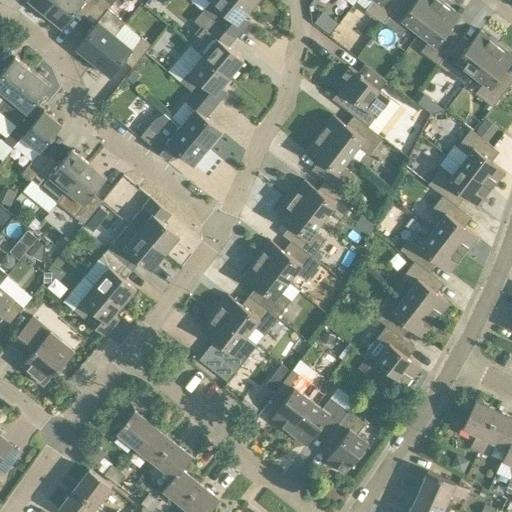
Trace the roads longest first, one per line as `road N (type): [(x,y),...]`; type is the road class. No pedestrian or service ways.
road 1 (residential): [(220,232),(84,117),(59,58),(0,10)]
road 2 (residential): [(220,232),(263,134),(285,105),(297,0)]
road 3 (residential): [(310,511),(127,354)]
road 4 (residential): [(356,511),(454,362)]
road 5 (residential): [(127,354),(220,232)]
road 6 (residential): [(454,362),(511,241)]
